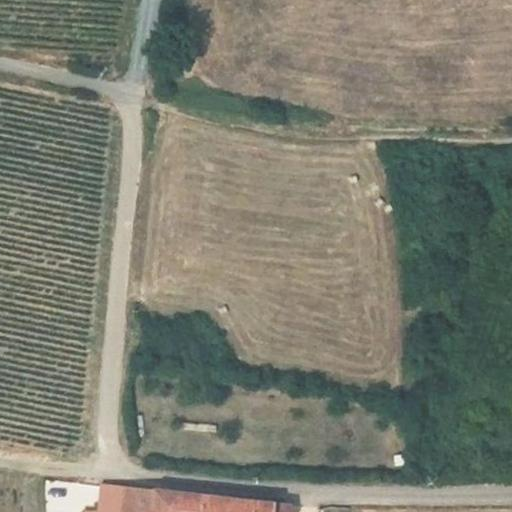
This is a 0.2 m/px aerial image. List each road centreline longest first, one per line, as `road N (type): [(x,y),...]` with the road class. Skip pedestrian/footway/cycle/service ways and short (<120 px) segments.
road 1 (unclassified): [(0,64),(132,93),(135,145),(108,387),(107,469),(241,489),(511,495)]
road 2 (track): [(132,93),(338,137),(511,139)]
